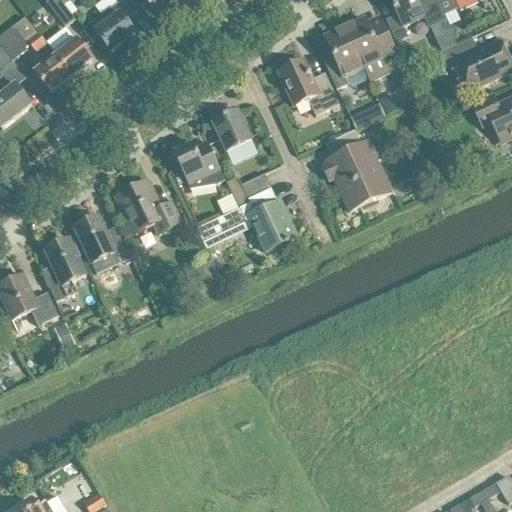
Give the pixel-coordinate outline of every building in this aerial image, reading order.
[(67,30),(77,23),(59,0),(50,0),(47,3),(67,30)] [(96,9),(102,17),(93,23),(83,31),(91,42),(99,37),(112,54),(135,36),(121,17),(135,6),(130,0),(101,0),(104,3),(96,9)] [(143,0),(158,19),(179,3),(177,0),(143,0)] [(389,0),(397,17),(386,22),(397,45),(409,39),(404,29),(424,19),(429,30),(445,22),(443,17),(444,17),(435,0),(389,0)] [(435,0),(444,17),(458,11),(453,1),(456,0),(435,0)] [(365,21),(345,31),(367,77),(371,86),(391,77),(387,68),(397,64),(400,62),(389,36),(380,17),(366,23),(365,21)] [(37,36),(25,20),(0,39),(0,47),(13,63),(27,52),(26,50),(31,47),(36,54),(47,45),(39,35),(37,36)] [(353,89),(366,83),(367,77),(345,31),(325,40),(335,61),(324,66),(333,84),(337,92),(348,87),(353,89)] [(478,54),(472,40),(435,57),(441,71),(456,64),(470,95),(511,75),(511,68),(500,44),(478,54)] [(72,79),(93,63),(77,42),(56,58),(72,79)] [(51,96),(72,79),(56,58),(35,75),(51,96)] [(0,128),(2,132),(32,108),(16,88),(26,81),(13,63),(0,72),(0,84),(7,94),(0,99),(0,128)] [(310,75),(304,63),(278,75),(294,109),(309,103),(316,118),(339,107),(325,76),(313,82),(311,78),(312,77),(311,74),(310,75)] [(511,103),(495,112),(489,99),(471,107),(482,131),(491,126),(500,145),(511,138),(511,103)] [(400,111),(395,100),(382,107),(388,117),(400,111)] [(227,154),(252,142),(238,113),(213,125),(227,154)] [(362,146),(355,132),(326,146),(332,161),(326,164),(327,166),(322,169),(329,184),(334,182),(350,215),(392,195),(368,144),(362,146)] [(221,173),(207,145),(196,151),(193,146),(173,155),(189,188),(191,192),(217,187),(226,182),(221,173)] [(248,202),(271,191),(264,177),(241,188),(248,202)] [(248,202),(241,188),(238,180),(227,185),(239,211),(240,210),(250,206),(248,202)] [(158,211),(145,184),(144,185),(145,186),(119,199),(119,197),(118,198),(137,236),(154,228),(158,237),(181,226),(170,205),(158,211)] [(286,247),(290,245),(289,244),(297,240),(292,229),(289,227),(278,205),(248,219),(266,255),(285,246),(286,247)] [(222,237),(229,234),(247,225),(240,210),(239,211),(215,222),(222,237)] [(108,239),(99,220),(75,231),(81,244),(76,246),(81,257),(87,255),(92,267),(106,261),(111,271),(132,261),(126,247),(116,229),(116,230),(118,234),(108,239)] [(72,248),(69,242),(46,253),(53,268),(42,273),(56,305),(77,295),(72,285),(86,278),(77,259),(81,257),(76,246),(72,248)] [(211,263),(199,268),(205,282),(200,284),(207,300),(225,292),(224,290),(218,276),(211,263)] [(233,269),(218,276),(224,290),(239,283),(233,269)] [(34,301),(24,278),(0,288),(0,297),(12,323),(30,314),(37,328),(58,319),(47,295),(34,301)] [(72,341),(64,326),(54,331),(64,352),(76,346),(73,341),(72,341)] [(511,504),(511,485),(508,479),(484,493),(489,501),(501,494),(509,507),(511,504)] [(495,511),(489,501),(484,493),(459,507),(462,511),(471,511),(472,511),(475,509),(481,506),(484,511),(495,511)] [(88,511),(97,511),(106,507),(99,496),(85,505),(88,511)] [(51,511),(46,503),(32,511),(51,511)]
